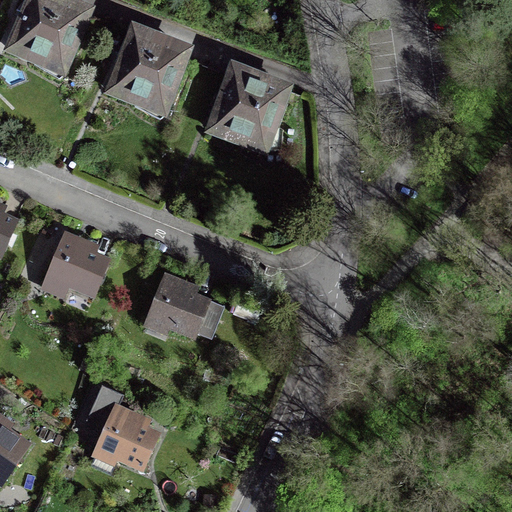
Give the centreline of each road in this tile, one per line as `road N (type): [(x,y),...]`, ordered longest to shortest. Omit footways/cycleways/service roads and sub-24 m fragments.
road 1 (residential): [(0,169),(336,306)]
road 2 (residential): [(336,306),(345,213),(322,0)]
road 3 (residential): [(257,511),(323,362),(336,306)]
